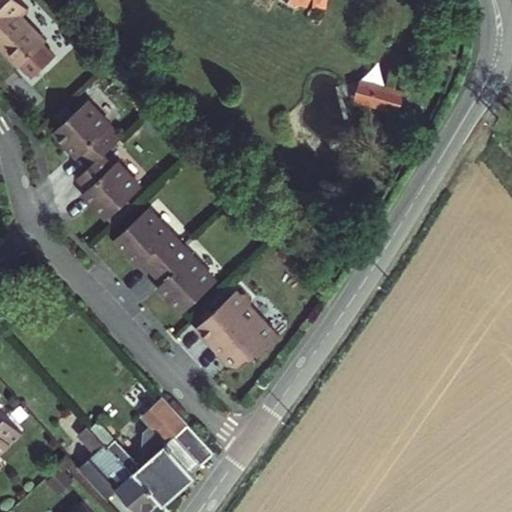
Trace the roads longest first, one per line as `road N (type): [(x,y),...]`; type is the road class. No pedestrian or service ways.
road 1 (residential): [(494,0),(499,33),(485,83),(367,273),(243,446)]
road 2 (residential): [(31,226),(243,446)]
